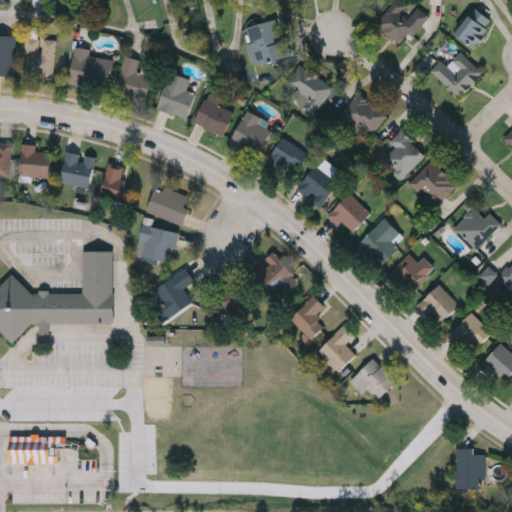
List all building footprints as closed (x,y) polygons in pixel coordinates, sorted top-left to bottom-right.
[(403,45),(375,25),(392,0),(397,0),(405,5),(400,12),(408,17),(416,6),(426,13),(403,45)] [(493,20),(474,46),(455,32),(474,6),(493,20)] [(252,64),(243,26),(278,18),(287,56),(252,64)] [(0,33),(16,35),(13,75),(0,74),(0,33)] [(55,38),(53,78),(23,76),(25,37),(55,38)] [(89,54),(113,57),(108,90),(69,84),(74,46),(90,48),(89,54)] [(483,73),(459,97),(431,69),(441,59),(447,64),(460,50),(483,73)] [(115,94),(124,55),(140,59),(137,70),(152,74),(145,101),(115,94)] [(281,86),(302,62),(332,90),(310,113),(281,86)] [(185,89),(196,92),(187,118),(157,108),(169,71),(189,78),(185,89)] [(193,122),(208,91),(223,99),(221,103),(235,110),(222,136),(193,122)] [(339,115),(358,91),(386,114),(367,137),(339,115)] [(260,123),(271,129),(255,157),(229,142),(247,109),(263,119),(260,123)] [(511,146),(501,137),(511,124),(511,146)] [(394,148),(388,140),(404,128),(425,158),(397,177),(382,156),(394,148)] [(289,176),(266,159),(283,136),(306,154),(289,176)] [(10,175),(0,175),(0,143),(10,143),(10,175)] [(35,151),(52,151),(51,177),(21,176),(22,143),(36,144),(35,151)] [(89,187),(60,183),(65,151),(94,155),(89,187)] [(319,206),(296,188),(321,157),(344,175),(319,206)] [(435,207),(408,183),(430,159),(457,183),(435,207)] [(123,167),(120,180),(134,184),(130,203),(100,196),(107,163),(123,167)] [(145,210),(155,183),(188,196),(185,206),(189,207),(183,224),(145,210)] [(329,212),(349,192),(370,212),(350,233),(329,212)] [(489,211),(501,223),(473,250),(451,227),(472,206),(483,217),(489,211)] [(402,235),(395,243),(398,247),(380,265),(357,243),(383,216),(402,235)] [(171,260),(138,254),(143,224),(176,230),(171,260)] [(0,328),(0,284),(12,272),(32,291),(82,291),(82,249),(112,249),(113,289),(113,321),(32,321),(11,340),(0,328)] [(253,266),(278,252),(292,276),(267,291),(253,266)] [(437,269),(425,257),(420,263),(410,253),(391,273),(413,294),(437,269)] [(511,280),(505,287),(495,277),(511,260),(511,280)] [(490,285),(499,275),(489,266),(480,276),(490,285)] [(156,291),(186,269),(196,282),(185,290),(194,302),(175,317),(156,291)] [(438,324),(418,304),(438,283),(459,304),(438,324)] [(249,311),(215,311),(215,288),(249,288),(249,311)] [(315,316),(325,325),(312,338),(290,318),(313,294),(325,305),(315,316)] [(478,345),(470,337),(460,347),(447,334),(471,311),(492,332),(478,345)] [(323,364),(327,360),(317,350),(344,324),(354,334),(345,343),(356,354),(334,375),(323,364)] [(166,336),(148,336),(148,345),(166,345),(166,336)] [(511,354),(511,372),(502,382),(481,362),(500,343),(511,354)] [(362,393),(350,380),(373,357),(397,380),(377,400),(366,389),(362,393)] [(10,461),(10,436),(64,436),(64,448),(57,447),(57,461),(10,461)] [(455,487),(455,447),(474,447),(474,453),(484,453),(484,487),(455,487)]
